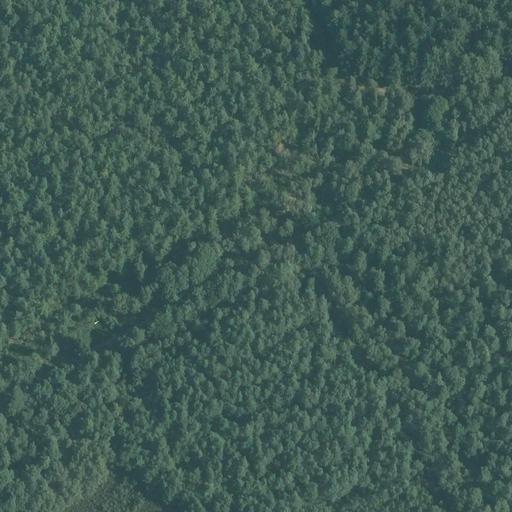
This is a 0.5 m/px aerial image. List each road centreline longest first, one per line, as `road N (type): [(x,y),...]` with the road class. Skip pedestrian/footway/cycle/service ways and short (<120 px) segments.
road 1 (tertiary): [(0,407),(511,118)]
road 2 (track): [(302,0),(322,52),(345,81),(455,96),(511,81)]
